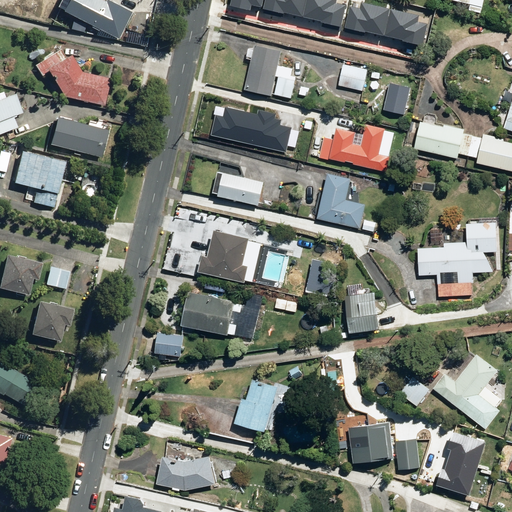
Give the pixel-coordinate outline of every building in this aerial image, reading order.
[(62,0),(57,13),(115,41),(128,14),(102,1),(100,4),(95,1),(95,0),(62,0)] [(266,27),(292,32),(297,9),(303,10),(305,0),(312,2),(312,0),(272,0),(272,4),(254,0),(250,20),(267,24),(266,27)] [(319,0),(318,8),(328,9),(329,0),(319,0)] [(370,21),(376,22),(378,14),(371,12),(370,21)] [(307,23),(323,24),(323,16),(308,15),(307,23)] [(332,37),(345,39),(348,25),(335,22),(332,37)] [(241,91),(269,97),(278,52),(251,46),(241,91)] [(59,97),(101,107),(107,81),(76,74),(65,57),(63,58),(58,50),(32,66),(39,77),(44,73),(59,97)] [(336,86),(361,91),(366,70),(341,65),(336,86)] [(139,71),(119,68),(116,89),(136,92),(139,71)] [(379,113),(405,118),(413,82),(386,76),(379,113)] [(272,96),(289,99),(293,81),(276,77),(272,96)] [(297,95),(305,96),(307,89),(298,88),(297,95)] [(0,133),(16,128),(12,116),(20,114),(13,95),(0,100),(0,133)] [(223,107),(213,105),(210,126),(219,128),(223,107)] [(265,149),(322,162),(324,154),(331,156),(335,141),(325,138),(325,137),(317,135),(320,120),(301,115),(296,136),(289,134),(291,124),(272,119),(265,149)] [(456,154),(467,156),(471,137),(461,135),(462,130),(441,126),(441,128),(433,126),(435,118),(425,116),(423,124),(417,123),(412,150),(455,159),(456,154)] [(44,145),(98,158),(104,131),(50,119),(44,145)] [(332,136),(342,138),(345,123),(335,121),(332,136)] [(480,139),(471,137),(467,156),(476,158),(474,165),(511,172),(511,144),(500,142),(501,139),(480,135),(480,139)] [(11,152),(0,149),(0,172),(6,174),(11,152)] [(30,204),(50,208),(61,164),(16,153),(8,184),(33,190),(30,204)] [(338,169),(346,171),(348,164),(339,162),(338,169)] [(311,173),(322,176),(325,167),(313,164),(311,173)] [(213,198),(256,207),(261,183),(219,174),(213,198)] [(315,220),(358,229),(363,205),(343,201),(348,180),(324,175),(315,220)] [(453,182),(439,180),(437,199),(451,200),(453,182)] [(473,253),(498,253),(496,223),(466,225),(467,243),(443,244),(444,248),(418,250),(419,277),(438,276),(438,297),(472,296),(472,284),(474,284),(473,253)] [(194,273),(241,284),(245,268),(240,266),(246,240),(210,232),(204,259),(198,258),(194,273)] [(0,254),(0,286),(25,293),(29,277),(35,278),(39,262),(1,252),(0,254)] [(42,282),(62,287),(66,270),(46,265),(42,282)] [(226,335),(252,340),(260,298),(247,295),(245,305),(183,294),(177,328),(225,336),(226,335)] [(341,296),(344,334),(375,331),(372,294),(341,296)] [(25,331),(55,339),(59,322),(66,324),(70,308),(34,299),(25,331)] [(156,360),(163,361),(164,356),(178,358),(181,337),(155,334),(153,355),(157,355),(156,360)] [(431,386),(483,428),(497,409),(476,392),(495,369),(475,352),(452,380),(442,372),(431,386)] [(0,393),(1,393),(25,406),(37,385),(0,364),(0,393)] [(287,370),(292,379),(301,374),(296,365),(287,370)] [(230,420),(261,430),(276,385),(249,377),(243,398),(238,396),(230,420)] [(347,425),(350,461),(391,456),(387,421),(347,425)] [(0,473),(1,474),(9,439),(0,436),(0,473)] [(394,439),(397,468),(418,466),(415,436),(394,439)] [(169,488),(176,489),(176,487),(182,488),(212,482),(206,454),(182,459),(158,454),(152,482),(169,486),(169,488)] [(221,470),(223,478),(230,476),(229,469),(221,470)] [(161,511),(162,511),(143,508),(143,505),(140,500),(124,497),(122,508),(114,506),(112,511),(161,511)] [(477,511),(478,510),(457,503),(454,511),(477,511)]
